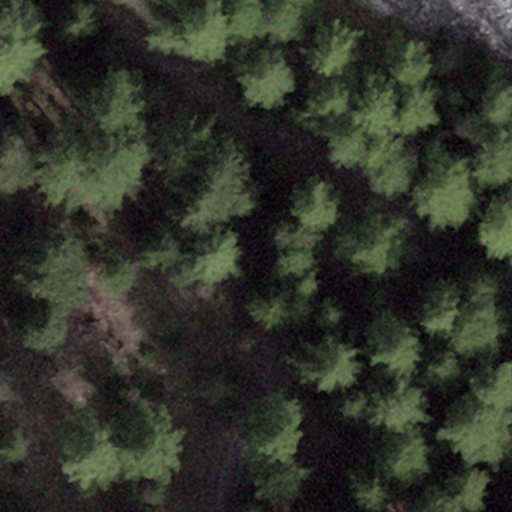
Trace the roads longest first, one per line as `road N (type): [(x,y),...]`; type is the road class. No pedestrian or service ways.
road 1 (track): [(464,267),(466,235),(114,30),(84,0)]
road 2 (track): [(511,283),(464,267),(301,302),(246,511)]
